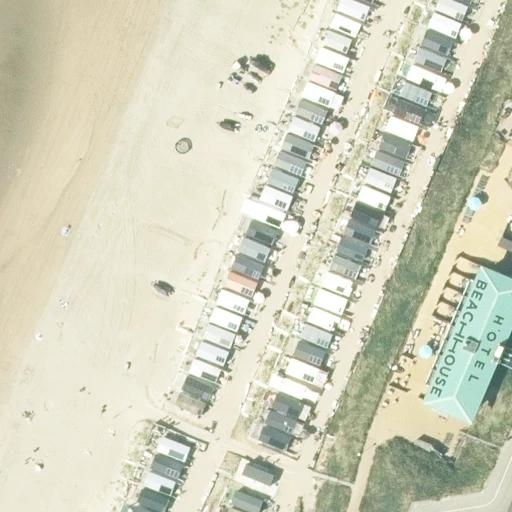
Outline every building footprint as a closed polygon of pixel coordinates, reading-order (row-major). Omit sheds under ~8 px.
[(341,0),(338,9),(365,19),(372,0),(341,0)] [(441,0),(438,10),(468,20),(474,0),(441,0)] [(414,60),(441,70),(452,39),(425,29),(414,60)] [(401,174),(431,91),(402,81),(372,164),(401,174)] [(276,236),(328,93),(304,84),(253,222),(254,222),(252,227),(276,236)] [(355,199),(334,258),(358,267),(379,208),(355,199)] [(433,403),(480,422),(511,344),(511,277),(488,268),(433,403)] [(179,407),(207,415),(232,329),(204,321),(179,407)] [(258,439),(285,450),(332,334),(304,323),(258,439)] [(147,469),(133,511),(164,511),(187,444),(162,436),(151,470),(147,469)] [(246,462),(241,474),(269,485),(274,474),(246,462)] [(227,511),(258,511),(264,498),(237,488),(227,511)]
